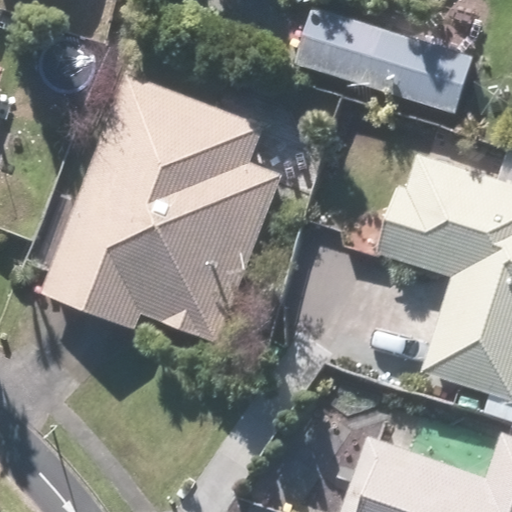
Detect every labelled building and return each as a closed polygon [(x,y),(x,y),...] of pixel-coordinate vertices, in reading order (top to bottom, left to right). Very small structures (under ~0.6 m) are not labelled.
[(295,0),(302,10),(317,0),(295,0)] [(324,11),(305,65),(457,119),(476,65),(324,11)] [(268,132),(123,80),(44,300),(137,333),(141,321),(218,348),(279,178),(255,169),(268,132)] [(511,154),(511,155),(503,184),(405,155),(375,256),(452,279),(424,375),(511,400),(511,154)] [(511,511),(511,434),(496,430),(481,476),(369,440),(345,511),(511,511)]
